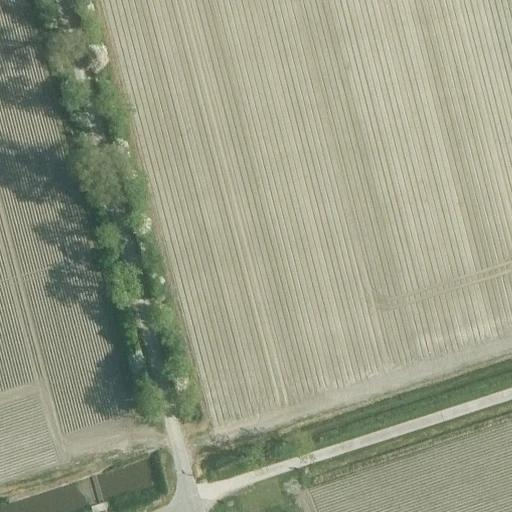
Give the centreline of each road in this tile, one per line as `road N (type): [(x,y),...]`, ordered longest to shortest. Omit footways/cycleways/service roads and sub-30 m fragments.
road 1 (track): [(175,447),(60,0)]
road 2 (track): [(259,478),(511,395)]
